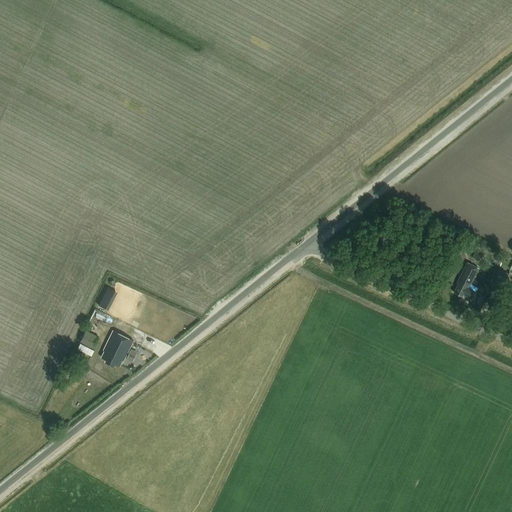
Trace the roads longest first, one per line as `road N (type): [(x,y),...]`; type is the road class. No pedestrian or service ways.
road 1 (unclassified): [(0,492),(307,247)]
road 2 (unclassified): [(307,247),(511,78)]
road 3 (unclassified): [(511,347),(307,247)]
